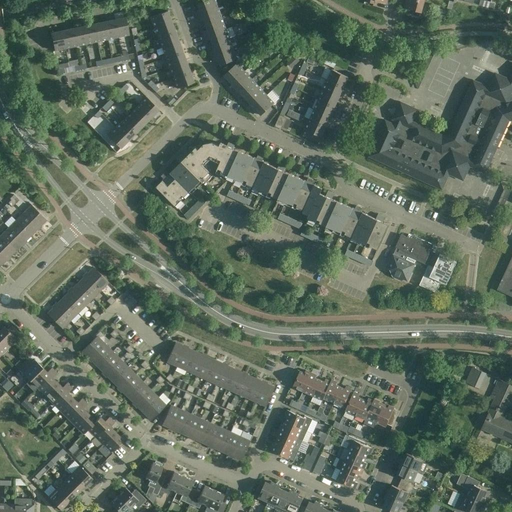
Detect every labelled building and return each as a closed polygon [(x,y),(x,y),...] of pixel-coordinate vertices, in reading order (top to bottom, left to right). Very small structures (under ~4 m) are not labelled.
[(197,16),(219,8),(215,0),(207,0),(198,4),(200,9),(196,11),(197,16)] [(422,12),(424,2),(418,0),(406,0),(404,8),(417,11),(416,15),(423,17),(424,13),(422,12)] [(204,19),(206,24),(222,18),(219,8),(197,16),(199,20),(204,19)] [(151,17),(154,27),(171,21),(167,11),(151,17)] [(125,17),(115,20),(118,37),(129,35),(125,17)] [(205,36),(226,28),(222,18),(206,24),(208,30),(203,31),(205,36)] [(104,22),(108,39),(118,37),(115,20),(104,22)] [(171,21),(154,27),(158,37),(175,31),(171,21)] [(93,24),(97,42),(108,39),(104,22),(93,24)] [(83,26),(86,44),(97,42),(93,24),(83,26)] [(76,46),(86,44),(83,26),(72,29),(76,46)] [(213,44),(230,38),(226,28),(205,36),(206,41),(211,39),(213,44)] [(65,48),(76,46),(72,29),(61,31),(65,48)] [(65,48),(61,31),(51,33),(54,51),(65,48)] [(158,37),(162,47),(179,41),(175,31),(158,37)] [(212,56),(234,48),(230,38),(213,44),(215,50),(211,52),(212,56)] [(162,47),(166,58),(182,51),(179,41),(162,47)] [(438,44),(434,42),(430,51),(434,53),(438,44)] [(234,48),(212,56),(214,61),(219,59),(221,65),(238,59),(234,48)] [(166,58),(169,68),(186,62),(182,51),(166,58)] [(300,61),(295,56),(287,63),(291,68),(300,61)] [(169,68),(173,78),(190,72),(186,62),(169,68)] [(232,83),(245,71),(237,63),(221,78),(224,82),(228,79),(232,83)] [(332,69),(328,79),(344,87),(348,77),(332,69)] [(252,79),(245,71),(232,83),(236,88),(232,91),(235,95),(252,79)] [(194,82),(190,72),(173,78),(177,88),(194,82)] [(511,73),(509,79),(510,79),(509,83),(497,78),(492,89),(488,88),(489,87),(473,80),(449,132),(443,135),(413,121),(418,109),(400,102),(397,108),(394,107),(389,109),(391,115),(394,116),(392,119),(397,121),(395,125),(385,120),(369,156),(442,189),(449,174),(448,174),(450,170),(461,175),(467,164),(470,165),(470,166),(485,173),(509,120),(511,119),(511,73)] [(260,87),(252,79),(235,95),(239,98),(242,95),(246,99),(260,87)] [(339,97),(344,87),(328,79),(323,89),(339,97)] [(267,95),(260,87),(246,99),(250,103),(247,107),(250,110),(267,95)] [(319,99),(335,107),(339,97),(323,89),(319,99)] [(275,103),(267,95),(250,110),(253,114),(257,111),(261,115),(275,103)] [(138,105),(151,117),(159,110),(146,97),(138,105)] [(314,109),(331,116),(335,107),(319,99),(314,109)] [(131,113),(143,125),(151,117),(138,105),(131,113)] [(303,115),(289,109),(287,115),(300,121),(303,115)] [(310,119),(326,126),(331,116),(314,109),(310,119)] [(131,113),(123,120),(136,133),(143,125),(131,113)] [(286,118),(280,115),(275,126),(281,129),(286,118)] [(326,126),(310,119),(305,129),(306,129),(303,135),(319,142),(326,126)] [(123,120),(115,128),(128,141),(136,133),(123,120)] [(128,141),(115,128),(108,136),(120,148),(128,141)] [(236,143),(229,141),(227,145),(221,142),(220,145),(212,142),(208,143),(210,155),(221,160),(217,170),(229,176),(235,178),(246,154),(234,148),(236,143)] [(210,155),(208,143),(204,144),(199,149),(196,147),(186,158),(182,154),(177,159),(181,162),(176,167),(195,186),(210,172),(202,164),(210,155)] [(235,178),(260,190),(271,165),(262,161),(264,158),(258,155),(257,159),(246,154),(235,178)] [(260,190),(285,201),(297,177),(284,171),(286,166),(280,163),(278,168),(271,165),(260,190)] [(195,186),(176,167),(169,174),(166,172),(162,176),(164,179),(156,187),(175,206),(195,186)] [(297,177),(285,201),(311,213),(320,193),(322,188),(313,184),(314,180),(309,178),(307,181),(297,177)] [(334,229),(345,204),(332,199),(334,194),(328,191),(326,196),(320,193),(311,213),(308,218),(334,229)] [(11,200),(15,204),(19,200),(14,194),(10,198),(11,200)] [(345,204),(334,229),(359,240),(370,216),(361,212),(362,208),(357,206),(355,209),(345,204)] [(31,205),(23,213),(39,228),(46,220),(31,205)] [(39,228),(23,213),(16,220),(31,236),(39,228)] [(370,216),(359,240),(378,249),(389,224),(382,221),(384,217),(378,214),(376,219),(370,216)] [(11,216),(4,224),(8,228),(23,243),(31,236),(16,220),(11,216)] [(0,236),(16,251),(23,243),(8,228),(0,236)] [(435,249),(432,248),(433,244),(426,241),(415,236),(414,237),(409,234),(407,237),(401,234),(395,247),(400,249),(399,252),(428,265),(435,249)] [(0,250),(8,259),(16,251),(0,236),(0,250)] [(415,264),(393,254),(387,268),(390,269),(393,277),(401,280),(403,279),(408,281),(415,264)] [(457,262),(440,254),(434,269),(428,266),(419,285),(436,293),(441,282),(447,284),(457,262)] [(511,256),(497,290),(511,296),(511,256)] [(86,275),(100,290),(108,282),(93,267),(86,275)] [(93,298),(100,290),(86,275),(78,283),(93,298)] [(85,305),(93,298),(78,283),(70,290),(85,305)] [(70,290),(62,298),(77,313),(85,305),(70,290)] [(62,298),(55,306),(70,321),(77,313),(62,298)] [(62,329),(70,321),(55,306),(47,313),(62,329)] [(4,327),(0,330),(0,338),(8,347),(20,335),(11,326),(7,330),(4,327)] [(89,359),(104,343),(97,336),(81,351),(89,359)] [(0,338),(0,354),(1,355),(8,347),(0,338)] [(176,366),(185,347),(175,342),(166,361),(176,366)] [(97,366),(112,351),(104,343),(89,359),(97,366)] [(185,347),(176,366),(186,371),(195,351),(185,347)] [(105,374),(120,359),(112,351),(97,366),(105,374)] [(195,351),(186,371),(196,375),(205,355),(195,351)] [(206,379),(215,360),(205,355),(196,375),(206,379)] [(20,370),(17,373),(22,378),(25,375),(29,380),(42,368),(34,359),(31,362),(27,359),(22,364),(18,368),(20,370)] [(112,382),(127,367),(120,359),(105,374),(112,382)] [(216,384),(225,364),(215,360),(206,379),(216,384)] [(226,388),(235,369),(225,364),(216,384),(226,388)] [(487,373),(473,366),(466,382),(479,388),(480,386),(485,389),(491,375),(487,373)] [(120,389),(135,374),(127,367),(112,382),(120,389)] [(29,380),(26,383),(33,391),(37,387),(54,371),(52,368),(47,373),(42,368),(29,380)] [(236,393),(244,373),(235,369),(226,388),(236,393)] [(303,391),(311,372),(306,370),(305,373),(300,371),(293,386),(303,391)] [(54,371),(37,387),(45,395),(57,383),(52,377),(56,373),(54,371)] [(303,391),(313,395),(320,380),(315,378),(317,375),(311,372),(303,391)] [(245,397),(254,378),(244,373),(236,393),(245,397)] [(143,382),(135,374),(120,389),(128,397),(143,382)] [(255,402),(264,382),(254,378),(245,397),(255,402)] [(323,400),(324,398),(331,381),(326,379),(324,382),(320,380),(313,395),(323,400)] [(324,398),(333,402),(340,387),(336,385),(337,382),(331,379),(331,381),(324,398)] [(511,393),(511,384),(499,379),(493,392),(498,395),(490,412),(489,412),(482,428),(494,433),(493,434),(502,438),(503,437),(511,441),(511,421),(501,417),(511,393)] [(128,397),(135,405),(150,390),(143,382),(128,397)] [(274,387),(264,382),(255,402),(265,406),(274,387)] [(57,383),(45,395),(52,403),(69,386),(67,383),(62,388),(57,383)] [(69,386),(52,403),(60,410),(72,398),(67,392),(71,388),(69,386)] [(340,387),(333,402),(344,407),(346,408),(353,392),(351,391),(352,389),(346,386),(345,389),(340,387)] [(135,405),(143,412),(158,397),(150,390),(135,405)] [(355,414),(363,399),(358,397),(359,394),(354,391),(353,392),(346,408),(345,410),(355,414)] [(166,405),(158,397),(143,412),(151,420),(166,405)] [(72,398),(60,410),(68,418),(84,401),(82,399),(78,403),(72,398)] [(363,399),(355,414),(366,419),(367,417),(366,417),(374,400),(373,400),(368,398),(367,401),(363,399)] [(367,417),(376,422),(383,406),(379,404),(380,401),(374,399),(373,400),(374,400),(366,417),(367,417)] [(84,401),(68,418),(75,426),(88,413),(82,408),(87,404),(84,401)] [(172,429),(181,409),(171,405),(162,424),(172,429)] [(387,408),(383,406),(376,422),(386,426),(387,424),(393,426),(400,411),(394,408),(395,408),(389,405),(387,408)] [(182,433),(191,414),(181,409),(172,429),(182,433)] [(286,421),(307,431),(313,419),(305,415),(304,417),(288,410),(285,416),(288,417),(286,421)] [(88,413),(75,426),(83,434),(87,429),(95,421),(100,417),(97,414),(93,419),(88,413)] [(192,438),(200,418),(191,414),(182,433),(192,438)] [(87,429),(95,437),(112,420),(109,418),(105,422),(100,417),(95,421),(87,429)] [(201,442),(210,423),(200,418),(192,438),(201,442)] [(112,420),(95,437),(102,445),(115,432),(109,426),(114,422),(112,420)] [(279,430),(303,441),(307,431),(286,421),(284,425),(281,424),(279,430)] [(211,447),(220,427),(210,423),(201,442),(211,447)] [(221,451),(230,432),(220,427),(211,447),(221,451)] [(277,441),(298,450),(303,441),(279,430),(276,435),(279,436),(277,441)] [(120,437),(115,432),(102,445),(110,453),(127,436),(125,433),(120,437)] [(231,456),(240,436),(230,432),(221,451),(231,456)] [(250,441),(240,436),(231,456),(241,460),(250,441)] [(350,450),(366,457),(368,453),(371,454),(373,448),(364,444),(365,443),(349,436),(347,441),(349,442),(346,449),(350,450)] [(294,461),(298,450),(277,441),(275,445),(273,444),(270,450),(294,461)] [(312,451),(310,456),(315,458),(320,449),(314,446),(312,451)] [(59,452),(54,456),(58,460),(62,456),(63,456),(66,453),(62,449),(59,452)] [(350,450),(346,460),(364,468),(366,463),(364,462),(366,457),(350,450)] [(433,458),(427,455),(415,450),(412,455),(407,453),(402,463),(418,470),(424,473),(429,463),(431,464),(433,458)] [(305,462),(303,467),(310,470),(315,458),(310,456),(306,454),(303,461),(305,462)] [(364,468),(346,460),(340,458),(336,468),(341,470),(357,477),(359,472),(361,474),(364,468)] [(325,463),(324,462),(318,459),(313,471),(320,474),(325,463)] [(162,465),(155,461),(154,463),(153,462),(149,471),(144,469),(141,476),(152,481),(149,486),(154,488),(152,493),(156,495),(164,479),(158,477),(163,467),(162,466),(162,465)] [(403,476),(400,482),(413,487),(415,482),(413,481),(418,470),(402,463),(397,474),(403,476)] [(71,474),(84,486),(92,478),(79,466),(71,474)] [(355,481),(357,477),(341,470),(337,480),(355,488),(358,482),(355,481)] [(176,492),(183,476),(174,472),(169,482),(164,479),(156,495),(161,497),(163,492),(168,494),(170,489),(176,492)] [(76,494),(84,486),(71,474),(64,481),(76,494)] [(189,504),(194,493),(189,491),(193,481),(183,476),(176,492),(182,495),(180,500),(189,504)] [(467,496),(483,503),(489,492),(477,487),(480,481),(468,476),(463,487),(470,490),(467,496)] [(64,481),(56,489),(69,502),(76,494),(64,481)] [(258,497),(268,501),(276,483),(272,481),(270,484),(265,482),(258,497)] [(410,493),(413,487),(400,482),(398,487),(392,485),(387,495),(403,503),(408,492),(410,493)] [(276,509),(284,490),(279,488),(280,485),(276,483),(268,501),(267,505),(276,509)] [(207,506),(214,490),(204,485),(200,496),(194,493),(189,504),(199,508),(201,503),(207,506)] [(118,496),(130,508),(134,511),(137,511),(139,509),(139,507),(146,500),(138,492),(133,496),(126,488),(118,496)] [(69,502),(56,489),(48,497),(61,510),(69,502)] [(224,495),(214,490),(207,506),(205,511),(207,511),(222,511),(225,507),(220,504),(224,495)] [(289,492),(284,490),(276,509),(282,511),(281,511),(285,511),(295,492),(290,490),(289,492)] [(297,511),(301,504),(303,498),(298,496),(299,494),(295,492),(285,511),(297,511)] [(453,509),(455,510),(459,511),(465,511),(467,509),(472,511),(479,511),(483,503),(467,496),(461,493),(453,509)] [(400,511),(399,511),(403,503),(387,495),(383,506),(391,510),(389,511),(400,511)] [(134,511),(130,508),(118,496),(110,503),(118,511),(117,511),(134,511)] [(15,504),(14,511),(31,511),(32,505),(31,505),(31,499),(17,498),(15,498),(15,504)] [(301,504),(297,511),(315,511),(320,503),(316,501),(314,504),(309,501),(306,507),(301,504)] [(428,511),(436,511),(440,505),(433,501),(428,511)] [(320,503),(315,511),(326,511),(328,510),(323,507),(324,505),(320,503)]
